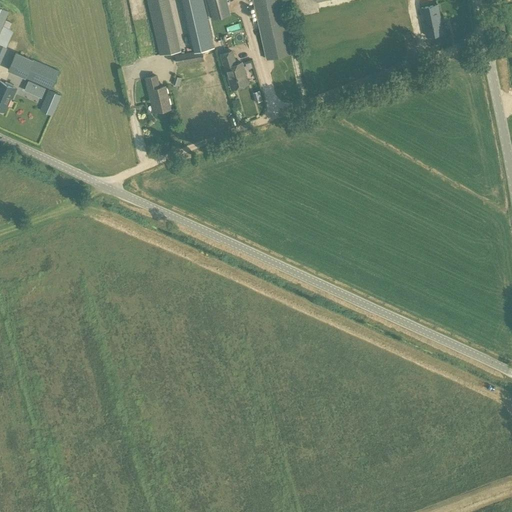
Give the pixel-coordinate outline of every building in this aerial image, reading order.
[(169,0),(147,0),(160,54),(181,49),(169,0)] [(182,0),(195,51),(176,55),(178,66),(204,60),(202,49),(211,48),(199,0),(182,0)] [(226,0),(207,0),(213,19),(231,14),(226,0)] [(278,0),(254,0),(267,57),(290,52),(278,0)] [(361,15),(313,24),(316,42),(406,27),(403,7),(406,7),(405,0),(365,0),(359,1),(361,15)] [(437,4),(421,8),(427,36),(443,33),(437,4)] [(0,7),(0,29),(8,11),(0,7)] [(232,50),(221,54),(225,68),(226,68),(232,88),(249,84),(242,62),(236,64),(232,50)] [(16,52),(8,70),(51,89),(59,71),(16,52)] [(156,75),(146,78),(153,112),(170,108),(165,86),(159,87),(156,75)] [(0,81),(0,109),(4,111),(10,97),(12,98),(17,88),(0,81)] [(46,89),(29,81),(24,91),(42,99),(46,89)] [(49,90),(41,110),(53,115),(61,95),(49,90)]
